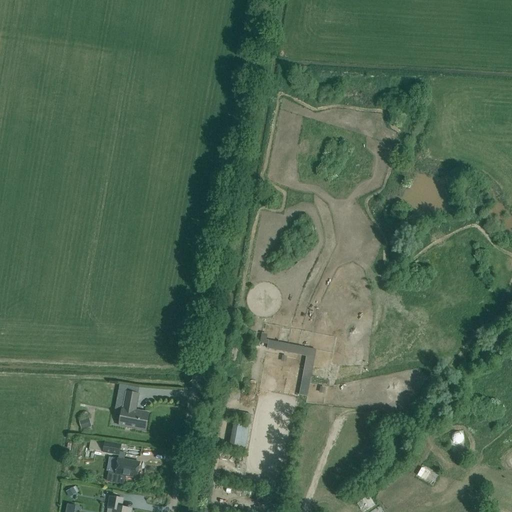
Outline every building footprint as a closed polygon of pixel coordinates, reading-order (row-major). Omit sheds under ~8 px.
[(265,348),(264,356),(297,362),(290,400),(298,402),(306,355),(265,348)] [(139,395),(127,392),(124,408),(123,408),(120,426),(146,431),(149,413),(136,411),(139,395)] [(92,427),(89,419),(79,422),(81,430),(92,427)] [(234,422),(229,450),(245,453),(250,425),(234,422)] [(121,445),(104,442),(102,453),(119,456),(121,445)] [(140,463),(119,459),(116,474),(110,473),(108,482),(124,485),(125,476),(137,478),(140,463)] [(76,488),(69,492),(71,496),(78,493),(76,488)] [(123,499),(111,497),(109,509),(108,511),(131,511),(132,509),(121,507),(123,499)]
